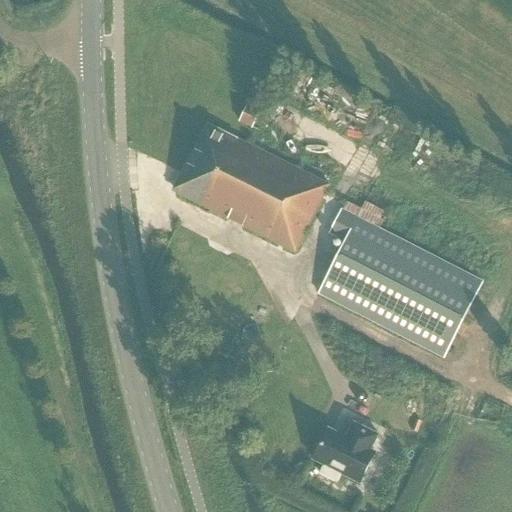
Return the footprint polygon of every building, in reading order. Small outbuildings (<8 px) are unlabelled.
[(380,103),(366,126),(379,134),(393,112),(380,103)] [(259,113),(246,108),(240,122),(252,127),(259,113)] [(328,187),(207,126),(181,175),(185,177),(176,194),(295,252),(328,187)] [(444,149),(426,194),(440,200),(458,155),(444,149)] [(317,294),(444,358),(482,282),(340,211),(329,234),(344,241),(317,294)] [(417,239),(422,227),(388,214),(383,226),(417,239)] [(377,436),(352,423),(350,429),(349,429),(344,438),(328,429),(312,460),(324,466),(319,475),(336,483),(340,475),(359,484),(374,453),(369,451),(377,436)]
